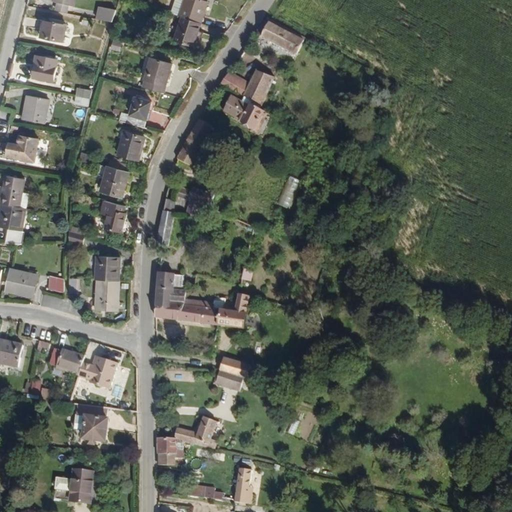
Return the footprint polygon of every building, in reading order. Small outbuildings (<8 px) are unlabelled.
[(178,0),(175,11),(184,14),(187,15),(206,20),(210,0),(178,0)] [(63,13),(74,14),(76,6),(65,4),(63,13)] [(103,19),(118,22),(123,11),(106,7),(103,19)] [(180,40),(200,45),(206,20),(187,15),(180,40)] [(302,56),(312,39),(270,16),(259,34),(302,56)] [(48,38),(70,42),(74,25),(51,21),(48,38)] [(152,80),(174,85),(180,63),(158,57),(156,63),(157,63),(152,80)] [(38,79),(59,84),(65,63),(44,58),(38,79)] [(243,94),(249,98),(256,87),(235,75),(226,88),(241,96),(243,94)] [(270,109),(276,99),(283,87),(263,75),(256,87),(249,98),(270,109)] [(81,98),(96,101),(98,94),(83,91),(81,98)] [(263,132),(272,115),(268,113),(257,106),(256,109),(234,96),(225,110),(263,132)] [(130,123),(152,128),(160,101),(144,97),(139,115),(132,114),(130,123)] [(27,121),(49,125),(54,102),(32,98),(27,121)] [(80,105),(94,108),(96,101),(81,98),(80,105)] [(272,115),(277,118),(285,104),(276,99),(270,109),(268,113),(272,115)] [(212,159),(207,156),(221,130),(206,122),(191,148),(186,162),(206,172),(212,159)] [(126,154),(148,159),(153,138),(132,132),(126,154)] [(44,141),(24,138),(22,146),(14,144),(11,158),(20,159),(39,163),(44,141)] [(87,162),(89,155),(81,153),(79,160),(87,162)] [(294,158),(279,206),(291,210),(306,161),(294,158)] [(108,192),(130,197),(136,173),(131,171),(133,164),(118,160),(116,167),(115,167),(108,192)] [(33,196),(27,195),(29,181),(10,178),(5,206),(31,211),(33,196)] [(196,203),(198,195),(187,190),(183,199),(195,205),(196,203)] [(196,203),(221,211),(224,200),(199,192),(198,195),(196,203)] [(165,245),(175,247),(182,213),(177,211),(178,202),(174,201),(165,245)] [(112,231),(129,235),(134,214),(131,214),(132,207),(111,202),(108,215),(115,217),(112,231)] [(30,235),(27,234),(31,211),(5,206),(1,230),(13,232),(10,247),(20,248),(27,248),(30,235)] [(192,224),(211,231),(219,213),(199,206),(192,224)] [(104,281),(125,281),(126,257),(103,256),(101,281),(104,281)] [(242,281),(252,281),(253,270),(242,269),(242,281)] [(189,294),(194,294),(194,288),(194,287),(190,287),(191,276),(167,273),(165,299),(188,304),(189,294)] [(33,292),(39,292),(41,280),(13,274),(9,295),(31,300),(33,292)] [(103,314),(124,315),(125,281),(104,281),(103,314)] [(54,296),(70,297),(70,283),(54,283),(54,296)] [(225,329),(252,334),(259,300),(246,296),(242,314),(228,312),(225,329)] [(163,318),(189,323),(192,305),(188,304),(165,299),(163,318)] [(189,323),(225,329),(228,312),(193,305),(192,305),(189,323)] [(48,349),(49,343),(39,340),(37,346),(48,349)] [(0,352),(0,366),(24,372),(28,350),(1,345),(0,352)] [(64,372),(86,380),(90,367),(91,361),(70,355),(69,356),(61,353),(56,368),(64,371),(64,372)] [(97,387),(117,393),(125,368),(105,361),(102,371),(90,367),(86,380),(85,381),(98,385),(97,387)] [(263,378),(255,376),(256,369),(232,361),(227,374),(243,379),(261,385),(263,378)] [(171,370),(171,381),(195,381),(195,370),(171,370)] [(223,387),(238,391),(243,379),(227,374),(223,387)] [(32,379),(31,388),(40,389),(41,380),(32,379)] [(116,412),(86,409),(82,434),(91,435),(90,441),(96,442),(108,444),(112,445),(116,423),(115,423),(116,412)] [(194,446),(217,451),(225,424),(211,420),(205,437),(186,433),(183,443),(191,445),(194,446)] [(182,448),(190,450),(191,445),(183,443),(165,439),(165,457),(181,460),(182,448)] [(184,462),(192,463),(194,446),(191,445),(190,450),(182,448),(181,460),(165,457),(165,466),(183,469),(184,462)] [(257,497),(258,491),(261,474),(248,471),(242,505),(259,508),(261,498),(257,497)] [(77,484),(60,481),(59,493),(75,495),(74,505),(96,508),(97,498),(99,477),(79,474),(78,474),(77,484)] [(211,501),(212,496),(213,491),(197,488),(195,499),(211,501)]
